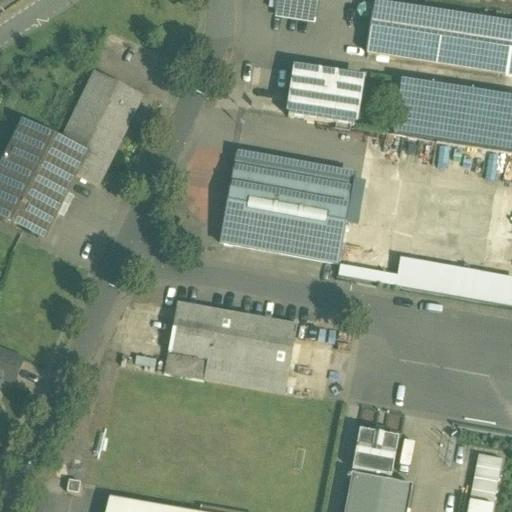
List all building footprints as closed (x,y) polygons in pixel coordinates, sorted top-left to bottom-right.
[(281,0),(277,19),(317,27),(322,0),(281,0)] [(511,29),(374,8),(373,8),(366,56),(367,56),(505,77),(511,32),(511,29)] [(361,83),(319,76),(319,80),(299,77),(294,111),(290,111),(288,120),(354,130),(361,83)] [(62,147),(52,166),(74,177),(97,189),(141,99),(96,77),(62,147)] [(511,110),(401,92),(394,137),(511,157),(511,110)] [(62,147),(24,128),(7,163),(0,177),(0,218),(43,240),(74,177),(52,166),(62,147)] [(354,187),(234,165),(220,245),(339,267),(354,187)] [(511,299),(511,288),(432,274),(428,297),(510,311),(511,299)] [(285,398),(298,328),(178,306),(169,356),(208,363),(204,383),(219,385),(225,386),(241,389),(285,398)] [(23,361),(0,353),(0,377),(1,378),(0,379),(13,385),(23,361)] [(165,376),(204,383),(208,363),(169,356),(165,376)] [(399,441),(359,434),(352,473),(356,474),(387,480),(391,480),(399,441)] [(479,458),(470,511),(498,511),(507,462),(479,458)] [(387,480),(356,474),(355,478),(351,477),(351,481),(345,511),(407,511),(411,493),(412,493),(412,489),(386,484),(387,480)] [(81,485),(69,483),(67,495),(79,497),(81,485)] [(163,511),(109,502),(106,511),(163,511)]
